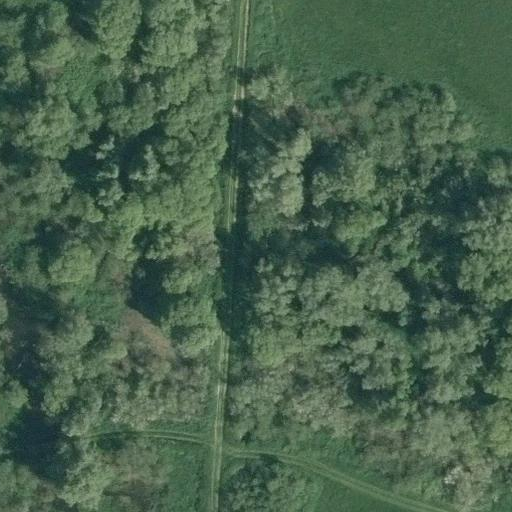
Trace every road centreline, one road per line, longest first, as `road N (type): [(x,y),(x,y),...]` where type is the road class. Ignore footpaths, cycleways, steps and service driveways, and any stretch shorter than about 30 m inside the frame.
road 1 (track): [(240,0),(215,511)]
road 2 (track): [(218,440),(132,432),(0,455)]
